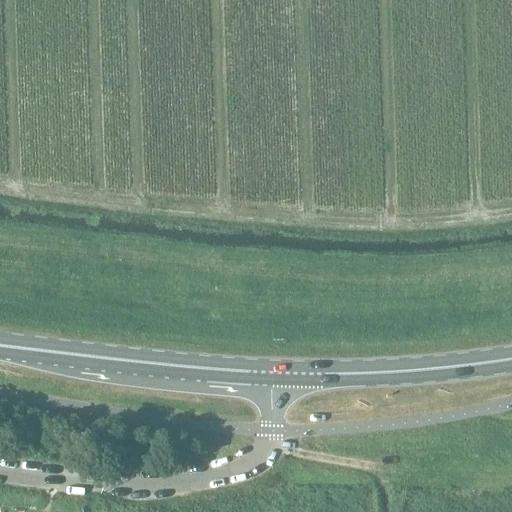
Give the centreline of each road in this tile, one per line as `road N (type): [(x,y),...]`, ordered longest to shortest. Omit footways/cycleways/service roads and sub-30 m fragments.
road 1 (unclassified): [(0,469),(136,484),(245,468),(269,440),(273,374)]
road 2 (primary): [(273,374),(0,345)]
road 3 (primary): [(511,359),(273,374)]
